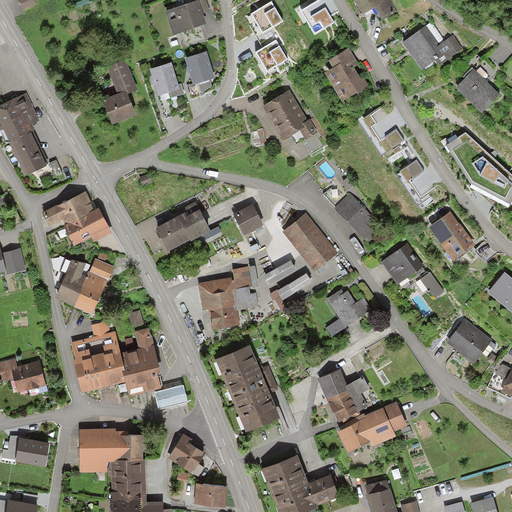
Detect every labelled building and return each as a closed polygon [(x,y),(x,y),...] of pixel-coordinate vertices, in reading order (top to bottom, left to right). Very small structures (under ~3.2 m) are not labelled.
[(34,0),(19,0),(23,9),(36,4),(34,0)] [(167,14),(174,35),(204,25),(200,13),(208,11),(204,0),(184,0),(187,7),(167,14)] [(298,10),(320,38),(336,25),(330,17),(339,10),(331,0),(323,0),(314,8),(309,1),(298,10)] [(356,0),(363,12),(372,6),(382,0),(356,0)] [(384,0),(382,0),(372,6),(381,19),(392,12),(384,0)] [(250,87),(283,70),(268,42),(277,37),(270,23),(233,43),(246,67),(241,69),(250,87)] [(422,27),(400,43),(419,69),(435,57),(440,64),(461,49),(452,37),(437,48),(422,27)] [(219,74),(209,50),(190,57),(200,82),(219,74)] [(321,74),(338,103),(364,87),(359,78),(355,80),(348,69),(353,65),(345,50),(319,65),(323,72),(321,74)] [(135,90),(124,61),(108,67),(119,96),(104,102),(112,124),(133,116),(125,94),(135,90)] [(183,85),(174,61),(155,67),(164,92),(183,85)] [(496,94),(472,71),(455,88),(480,111),(496,94)] [(300,131),(306,140),(315,134),(308,122),(307,122),(289,93),(263,109),(283,141),(300,131)] [(24,95),(0,106),(0,123),(25,174),(43,165),(24,126),(36,120),(24,95)] [(403,141),(382,108),(360,122),(382,155),(403,141)] [(264,129),(258,131),(263,145),(269,142),(264,129)] [(449,144),(473,180),(511,200),(511,197),(511,175),(466,133),(449,144)] [(436,188),(417,161),(398,175),(417,202),(436,188)] [(54,162),(48,166),(54,178),(60,174),(54,162)] [(348,188),(354,183),(349,177),(343,182),(348,188)] [(94,241),(112,233),(108,225),(98,205),(95,207),(86,191),(44,212),(49,224),(63,217),(67,224),(64,226),(74,245),(92,236),(94,241)] [(349,195),(336,207),(367,240),(374,234),(366,227),(373,221),(349,195)] [(251,207),(232,217),(242,237),(262,226),(251,207)] [(157,228),(169,251),(208,231),(199,213),(186,220),(184,215),(157,228)] [(447,213),(426,229),(448,259),(470,244),(447,213)] [(283,233),(314,270),(335,253),(304,216),(283,233)] [(421,267),(406,246),(385,262),(400,282),(421,267)] [(205,247),(200,250),(204,257),(209,254),(205,247)] [(27,270),(21,248),(3,252),(9,275),(27,270)] [(96,258),(90,272),(108,279),(114,266),(96,258)] [(72,260),(56,296),(92,314),(108,279),(90,272),(89,271),(87,276),(82,274),(87,264),(72,260)] [(289,262),(270,273),(275,280),(294,269),(289,262)] [(233,290),(248,288),(245,269),(230,271),(231,280),(233,290)] [(428,273),(420,279),(433,296),(441,291),(428,273)] [(511,281),(502,273),(487,290),(508,309),(511,304),(511,281)] [(310,282),(306,274),(278,291),(283,298),(310,282)] [(202,309),(210,308),(213,328),(238,324),(236,310),(233,290),(231,280),(199,285),(202,309)] [(233,290),(236,310),(257,307),(255,295),(249,296),(248,288),(233,290)] [(343,294),(341,291),(327,300),(341,320),(327,329),(331,335),(369,310),(362,300),(355,304),(346,292),(343,294)] [(140,310),(128,314),(132,326),(144,323),(140,310)] [(489,339),(463,320),(447,342),(472,361),(489,339)] [(115,332),(111,333),(108,322),(92,326),(95,337),(71,343),(76,360),(74,360),(82,393),(125,381),(123,371),(125,370),(121,353),(115,332)] [(162,389),(158,373),(161,372),(152,336),(148,328),(135,331),(139,348),(135,349),(133,337),(125,339),(127,351),(121,353),(125,370),(123,371),(125,381),(128,393),(130,393),(131,397),(162,389)] [(216,361),(246,432),(277,419),(265,392),(256,370),(247,348),(216,361)] [(12,360),(0,362),(0,377),(0,380),(13,377),(17,392),(42,385),(36,362),(14,368),(12,360)] [(264,366),(256,370),(265,392),(274,388),(264,366)] [(511,369),(511,370),(501,389),(511,394),(511,369)] [(318,380),(335,419),(357,409),(345,383),(339,370),(318,380)] [(361,376),(345,383),(357,409),(366,405),(361,395),(368,392),(361,376)] [(159,408),(188,401),(184,385),(155,392),(159,408)] [(395,402),(337,428),(347,451),(369,441),(371,446),(393,436),(391,431),(405,425),(395,402)] [(421,441),(434,436),(427,419),(415,424),(421,441)] [(168,511),(169,509),(160,509),(160,502),(140,502),(140,439),(116,439),(116,430),(78,430),(78,471),(103,471),(103,460),(112,460),(112,511),(168,511)] [(439,446),(435,436),(422,441),(426,450),(439,446)] [(182,437),(169,459),(196,476),(201,468),(194,464),(201,453),(186,444),(188,440),(182,437)] [(45,467),(49,445),(21,440),(17,462),(45,467)] [(313,505),(338,495),(330,477),(308,486),(296,457),(262,470),(278,511),(304,511),(314,508),(313,505)] [(363,486),(366,496),(388,490),(385,479),(363,486)] [(226,488),(196,484),(193,503),(223,507),(226,488)] [(366,496),(371,511),(394,511),(388,490),(366,496)] [(472,505),(473,511),(496,511),(494,500),(472,505)] [(462,511),(460,502),(442,507),(443,511),(462,511)] [(10,503),(8,511),(36,511),(37,508),(10,503)] [(416,511),(414,503),(400,506),(401,511),(416,511)]
